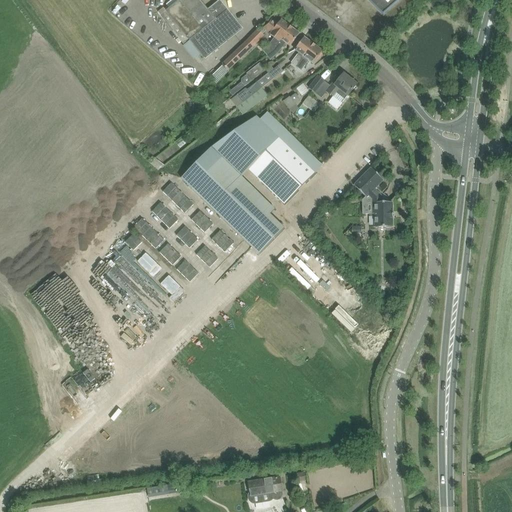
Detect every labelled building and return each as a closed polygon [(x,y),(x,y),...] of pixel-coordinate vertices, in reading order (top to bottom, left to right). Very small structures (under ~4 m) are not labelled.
[(166,11),(161,15),(162,16),(167,22),(174,30),(194,56),(199,52),(205,59),(217,49),(235,35),(243,29),(227,10),(220,0),(208,10),(200,0),(179,0),(179,1),(166,11)] [(368,0),(383,15),(399,0),(368,0)] [(263,50),(267,55),(273,49),(291,26),(281,20),(278,24),(272,19),(264,29),(270,34),(272,32),(276,36),(269,46),(263,50)] [(273,49),(267,55),(270,60),(278,53),(286,43),(290,46),(300,33),(291,26),(273,49)] [(243,45),(225,63),(230,69),(252,47),(264,36),(259,30),(247,42),(243,45)] [(292,63),(297,67),(314,44),(305,37),(298,45),(295,50),(299,53),(292,63)] [(314,44),(297,67),(301,70),(309,60),(313,64),(323,51),(314,44)] [(230,92),(233,95),(265,70),(260,63),(247,73),(248,74),(242,79),(242,82),(230,92)] [(231,100),(237,108),(283,70),(279,65),(274,69),(271,66),(266,70),(268,73),(248,90),(245,89),(231,100)] [(205,74),(197,82),(200,85),(208,77),(205,74)] [(334,83),(327,91),(333,96),(329,102),(338,109),(343,102),(348,95),(357,85),(343,74),(335,84),(334,83)] [(309,88),(315,93),(325,81),(318,76),(309,88)] [(302,96),(308,90),(302,83),(295,89),(302,96)] [(311,110),(317,102),(309,96),(303,103),(311,110)] [(372,112),(346,139),(351,144),(377,117),(372,112)] [(248,169),(284,205),(315,173),(257,117),(215,151),(241,177),(248,169)] [(215,151),(211,147),(181,178),(259,254),(284,229),(270,215),(275,210),(241,177),(215,151)] [(156,158),(149,163),(158,170),(165,165),(156,158)] [(371,168),(354,186),(366,197),(363,200),(363,214),(375,214),(375,228),(379,228),(379,229),(386,229),(386,228),(393,228),(392,202),(381,202),(381,196),(374,189),(383,180),(371,168)] [(183,213),(192,203),(169,182),(160,192),(183,213)] [(167,229),(177,220),(160,201),(150,211),(167,229)] [(202,233),(212,223),(200,210),(190,219),(202,233)] [(154,249),(164,239),(140,217),(131,227),(154,249)] [(183,226),(175,234),(188,247),(197,239),(183,226)] [(223,230),(212,235),(220,251),(231,245),(223,230)] [(123,242),(131,250),(140,242),(132,234),(123,242)] [(167,243),(158,253),(172,265),(181,256),(167,243)] [(204,247),(196,256),(209,267),(217,257),(204,247)] [(146,253),(138,262),(153,277),(161,268),(146,253)] [(186,259),(176,267),(187,282),(197,274),(186,259)] [(169,276),(161,284),(172,295),(169,298),(173,302),(184,291),(169,276)] [(158,323),(164,318),(155,308),(146,315),(151,321),(155,318),(158,323)] [(101,371),(96,382),(107,388),(112,377),(101,371)] [(291,475),(292,482),(305,479),(304,473),(291,475)] [(248,483),(250,492),(248,494),(248,497),(248,499),(249,501),(251,503),(252,504),(254,504),(257,504),(271,501),(273,499),(274,500),(276,500),(277,500),(279,500),(281,499),(282,498),(283,496),(283,494),(283,491),(280,477),(248,483)] [(166,494),(165,487),(145,489),(146,496),(166,494)]
